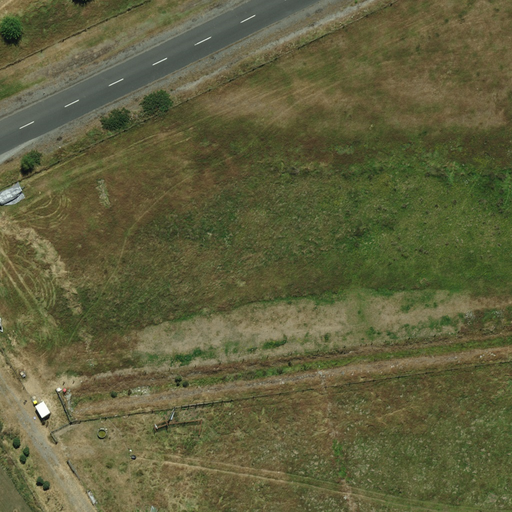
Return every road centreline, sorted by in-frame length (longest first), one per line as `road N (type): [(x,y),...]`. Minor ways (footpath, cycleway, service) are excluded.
road 1 (residential): [(0,138),(285,0)]
road 2 (track): [(0,398),(78,511)]
